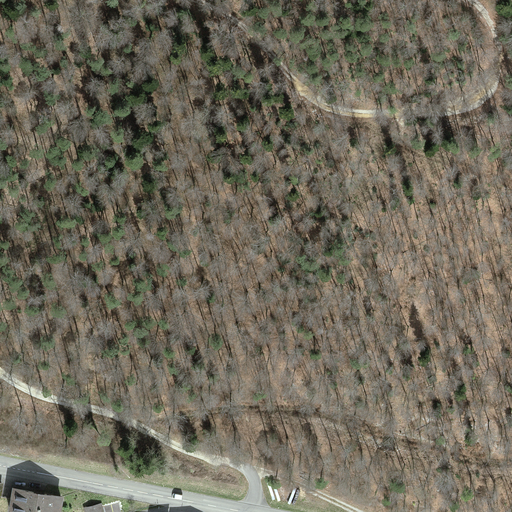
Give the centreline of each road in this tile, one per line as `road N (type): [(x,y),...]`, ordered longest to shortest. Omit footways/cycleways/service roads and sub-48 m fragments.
road 1 (track): [(469,0),(496,35),(498,63),(481,94),(444,110),(369,113),(328,107),(300,89),(253,34),(190,0)]
road 2 (track): [(0,370),(39,395),(244,465),(252,511)]
road 3 (secondary): [(0,465),(200,502)]
